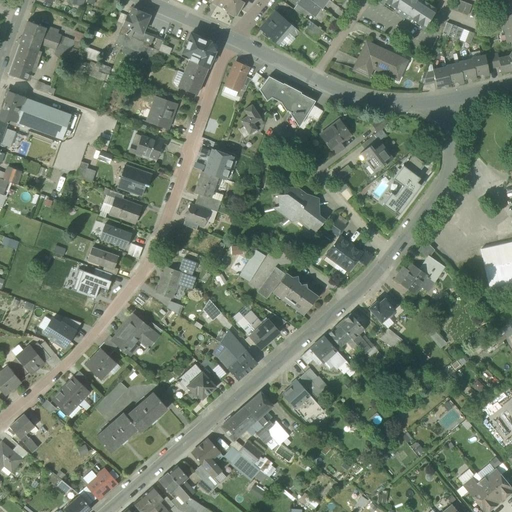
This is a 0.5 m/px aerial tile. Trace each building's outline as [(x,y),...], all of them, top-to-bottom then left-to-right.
[(228,11),(228,12),(236,10),(242,0),(208,0),(209,0),(228,11)] [(228,12),(228,11),(227,13),(233,17),(235,17),(243,5),(242,5),(244,0),(242,0),(236,10),(228,12)] [(315,18),(321,9),(309,0),(298,0),(296,4),(297,4),(308,13),(315,18)] [(309,0),(321,9),(327,0),(309,0)] [(405,18),(423,30),(436,9),(421,0),(381,0),(381,2),(399,14),(398,15),(404,19),(405,18)] [(454,0),(451,10),(467,16),(471,5),(457,0),(454,0)] [(511,0),(503,0),(506,12),(511,11),(511,0)] [(293,9),(304,18),(308,13),(297,4),(293,9)] [(127,15),(122,25),(142,33),(149,16),(132,9),(129,17),(127,15)] [(269,38),(277,44),(287,32),(292,26),(284,19),(285,18),(279,13),(278,14),(275,11),(263,26),(265,28),(262,32),(260,34),(267,40),(269,38)] [(506,43),(510,42),(511,41),(511,11),(506,12),(500,14),(501,22),(500,24),(502,34),(504,35),(506,43)] [(328,21),(339,29),(342,24),(332,16),(328,21)] [(23,31),(42,38),(45,29),(45,28),(27,21),(23,31)] [(442,34),(447,36),(452,25),(446,23),(442,34)] [(305,33),(316,41),(323,32),(312,24),(305,33)] [(154,37),(142,33),(122,25),(115,44),(123,47),(138,53),(139,54),(143,46),(148,47),(149,45),(150,45),(154,37)] [(452,25),(447,36),(453,38),(457,27),(452,25)] [(287,32),(293,37),(298,31),(292,26),(287,32)] [(453,38),(459,40),(463,29),(457,27),(453,38)] [(61,36),(56,34),(49,31),(45,29),(42,38),(58,43),(61,36)] [(468,32),(463,29),(459,40),(464,42),(468,32)] [(37,50),(40,44),(42,38),(23,31),(19,44),(37,50)] [(70,48),(80,51),(86,36),(74,31),(72,36),(75,37),(70,48)] [(285,44),(288,46),(295,39),(293,37),(287,32),(277,44),(282,47),(285,44)] [(464,42),(470,45),(474,34),(468,32),(464,42)] [(191,61),(208,68),(215,50),(212,43),(191,34),(183,53),(190,56),(189,60),(191,61)] [(58,43),(42,38),(40,44),(55,50),(58,44),(58,43)] [(153,48),(159,51),(161,45),(163,41),(157,39),(153,48)] [(511,41),(510,42),(511,50),(511,49),(511,50),(509,56),(506,56),(506,57),(503,57),(503,58),(499,59),(499,58),(498,58),(497,58),(499,67),(501,73),(511,70),(511,41)] [(390,76),(398,79),(406,61),(384,51),(383,52),(377,49),(377,48),(366,43),(358,60),(354,69),(353,70),(368,77),(372,69),(373,69),(374,68),(376,64),(392,71),(390,76)] [(15,77),(27,81),(37,50),(19,44),(8,74),(15,77),(15,76),(15,77)] [(59,58),(76,63),(80,51),(58,44),(55,50),(54,53),(59,58)] [(162,52),(168,55),(171,49),(161,45),(159,51),(162,52)] [(136,60),(138,53),(123,47),(121,52),(136,60)] [(87,48),(85,56),(97,60),(100,52),(87,48)] [(497,54),(491,55),(493,68),(499,67),(497,58),(498,58),(497,54)] [(471,58),(471,59),(475,76),(481,75),(484,77),(489,75),(488,69),(485,57),(484,55),(471,58)] [(488,69),(493,68),(491,55),(485,57),(488,69)] [(458,62),(459,63),(462,80),(468,79),(471,81),(476,80),(475,76),(471,59),(458,62)] [(94,70),(97,71),(100,64),(89,60),(87,67),(87,68),(94,70)] [(196,95),(208,68),(191,61),(188,69),(186,68),(181,79),(183,80),(180,88),(196,95)] [(225,86),(238,91),(239,89),(244,76),(248,68),(235,63),(225,86)] [(446,66),(446,67),(449,84),(455,83),(458,85),(463,84),(462,80),(459,63),(446,66)] [(376,64),(374,68),(390,76),(392,71),(376,64)] [(450,87),(449,84),(446,67),(433,70),(432,70),(435,83),(436,88),(443,86),(445,88),(450,87)] [(94,70),(87,68),(85,74),(92,76),(94,70)] [(92,76),(99,78),(101,72),(97,71),(94,70),(92,76)] [(421,86),(435,83),(432,70),(427,72),(421,86)] [(249,83),(258,90),(266,80),(256,73),(251,79),(249,83)] [(239,89),(245,91),(247,85),(249,83),(251,79),(244,76),(239,89)] [(298,127),(299,127),(315,101),(300,94),(301,93),(283,83),(283,84),(268,77),(266,80),(258,90),(266,101),(271,98),(280,103),(286,112),(287,111),(289,112),(289,113),(298,127)] [(36,90),(47,94),(50,87),(38,83),(36,90)] [(0,113),(0,120),(7,123),(8,123),(9,120),(16,123),(25,98),(8,91),(0,113)] [(148,123),(168,130),(177,104),(155,96),(150,110),(152,111),(148,123)] [(62,139),(64,135),(65,129),(71,115),(25,98),(16,123),(18,123),(62,139)] [(240,121),(244,127),(248,134),(249,134),(256,129),(255,127),(258,126),(255,122),(260,119),(252,105),(244,110),(248,116),(240,121)] [(311,118),(316,122),(323,111),(312,105),(306,116),(311,119),(311,118)] [(299,127),(304,130),(311,119),(306,116),(299,127)] [(371,125),(377,132),(388,124),(383,116),(371,125)] [(320,135),(331,150),(333,149),(340,143),(350,135),(339,120),(320,135)] [(243,137),(248,134),(244,127),(239,130),(243,137)] [(15,133),(5,129),(0,142),(0,143),(10,147),(15,133)] [(142,154),(157,159),(161,147),(154,144),(155,141),(141,136),(136,147),(131,145),(128,151),(141,156),(142,154)] [(364,150),(365,151),(371,146),(378,141),(373,136),(361,145),(364,150)] [(98,143),(107,146),(109,141),(99,138),(98,143)] [(161,147),(165,148),(167,142),(157,138),(155,141),(154,144),(161,147)] [(343,148),(340,143),(333,149),(336,153),(343,148)] [(381,145),(374,150),(367,156),(365,157),(376,171),(391,159),(381,145)] [(364,150),(363,152),(365,154),(367,156),(374,150),(371,146),(365,151),(364,150)] [(210,151),(200,147),(198,152),(208,156),(210,151)] [(224,153),(211,149),(203,172),(218,177),(217,177),(225,180),(233,157),(224,154),(224,153)] [(110,154),(101,151),(98,160),(107,163),(110,154)] [(425,165),(413,155),(404,167),(403,167),(416,177),(416,176),(425,165)] [(365,157),(363,159),(374,173),(376,171),(365,157)] [(75,177),(82,180),(86,169),(88,164),(80,162),(75,177)] [(205,166),(195,162),(193,167),(203,171),(205,166)] [(336,174),(340,179),(351,171),(347,165),(336,174)] [(393,179),(394,180),(403,167),(404,167),(403,165),(393,179)] [(119,186),(142,194),(145,185),(147,186),(151,175),(124,166),(120,176),(123,177),(119,186)] [(416,177),(403,167),(394,180),(402,186),(395,196),(392,194),(384,204),(395,212),(399,215),(421,186),(420,185),(417,182),(418,180),(420,178),(416,176),(416,177)] [(0,178),(9,182),(15,184),(20,172),(10,168),(8,174),(0,171),(0,178)] [(95,171),(86,169),(82,180),(91,183),(95,171)] [(202,196),(210,198),(212,192),(217,177),(218,177),(203,172),(202,171),(201,171),(194,193),(198,194),(202,196)] [(0,193),(4,195),(9,182),(0,178),(0,193)] [(114,198),(122,201),(124,195),(108,189),(105,196),(113,199),(114,198)] [(304,222),(305,223),(312,213),(318,204),(314,205),(313,200),(304,195),(296,190),(286,189),(285,196),(282,197),(284,207),(276,209),(291,220),(296,216),(300,219),(304,222)] [(210,198),(220,201),(223,195),(212,192),(210,198)] [(394,213),(395,212),(384,204),(392,194),(391,193),(382,205),(394,213)] [(194,204),(199,205),(202,196),(198,194),(194,204)] [(209,209),(216,212),(219,206),(220,201),(210,198),(202,196),(199,205),(209,209)] [(108,213),(135,223),(140,208),(122,201),(114,198),(113,199),(108,213)] [(198,224),(203,226),(205,221),(208,211),(190,204),(186,213),(185,214),(184,216),(185,217),(184,219),(185,220),(198,224)] [(216,212),(236,219),(238,213),(219,206),(216,212)] [(208,211),(205,221),(212,223),(216,212),(209,209),(208,211)] [(305,231),(312,235),(322,222),(316,218),(317,217),(312,213),(305,223),(304,222),(302,224),(307,228),(305,231)] [(301,227),(302,224),(304,222),(300,219),(296,224),(301,227)] [(183,225),(196,230),(198,224),(185,220),(183,225)] [(329,229),(338,236),(345,227),(335,220),(329,229)] [(105,224),(99,238),(126,248),(131,234),(105,224)] [(308,240),(312,235),(305,231),(302,235),(308,240)] [(13,247),(15,240),(4,236),(2,244),(13,247)] [(327,255),(337,263),(350,245),(340,237),(327,255)] [(418,251),(427,257),(428,257),(433,250),(428,244),(425,242),(418,251)] [(511,242),(480,249),(488,289),(511,284),(511,242)] [(142,248),(131,244),(127,255),(138,259),(142,248)] [(361,253),(350,245),(337,263),(347,271),(361,253)] [(52,252),(63,255),(65,250),(55,246),(52,252)] [(87,260),(104,267),(104,266),(113,269),(114,268),(118,257),(92,247),(87,260)] [(239,276),(249,283),(265,256),(255,250),(239,276)] [(358,261),(365,266),(372,256),(365,251),(358,261)] [(427,257),(418,271),(434,281),(443,267),(428,257),(427,257)] [(183,259),(179,272),(189,275),(191,276),(195,263),(183,259)] [(427,291),(434,281),(418,271),(411,265),(407,271),(403,268),(398,275),(402,277),(399,282),(415,294),(420,286),(427,291)] [(112,274),(116,275),(118,269),(114,268),(113,269),(104,266),(104,267),(102,271),(112,274)] [(185,285),(189,275),(179,272),(165,267),(156,293),(171,299),(177,282),(185,285)] [(95,268),(93,274),(110,280),(112,274),(102,271),(95,268)] [(257,293),(267,300),(272,293),(284,275),(274,268),(257,293)] [(72,290),(75,292),(83,271),(78,269),(74,280),(75,280),(72,290)] [(111,281),(110,280),(93,274),(83,271),(75,292),(95,299),(97,292),(105,296),(111,281)] [(303,315),(304,316),(317,295),(307,289),(306,283),(300,285),(300,283),(298,282),(297,276),(291,277),(285,273),(284,275),(272,293),(277,296),(281,295),(284,297),(282,300),(287,304),(290,302),(294,305),(292,308),(297,311),(301,310),(305,312),(303,315)] [(196,278),(191,276),(189,275),(185,285),(192,288),(196,278)] [(368,308),(380,322),(387,316),(389,319),(392,316),(391,314),(395,311),(385,299),(378,304),(376,302),(368,308)] [(213,322),(221,314),(209,300),(202,310),(213,322)] [(167,308),(179,316),(183,306),(169,301),(167,308)] [(25,309),(33,312),(35,306),(27,303),(25,309)] [(237,322),(249,312),(244,307),(233,317),(237,322)] [(259,327),(262,324),(250,311),(249,312),(259,323),(257,324),(259,327)] [(249,336),(260,349),(279,332),(277,330),(268,320),(262,324),(259,327),(257,324),(259,323),(249,312),(237,322),(237,323),(249,336)] [(351,314),(338,324),(357,345),(357,346),(363,341),(358,335),(364,329),(351,314)] [(123,350),(129,355),(135,347),(133,345),(138,339),(146,347),(145,349),(147,351),(150,348),(149,347),(158,336),(147,327),(133,315),(132,316),(133,317),(126,326),(124,324),(112,339),(111,339),(118,345),(122,349),(121,350),(123,351),(123,350)] [(268,320),(277,330),(286,322),(274,315),(268,320)] [(64,317),(61,322),(75,331),(75,332),(81,323),(64,317)] [(64,348),(75,331),(61,322),(60,324),(52,319),(43,333),(51,338),(50,339),(64,348)] [(500,329),(506,338),(511,333),(511,320),(504,327),(500,329)] [(147,327),(158,336),(162,331),(151,322),(147,327)] [(352,349),(357,345),(338,324),(328,333),(340,347),(346,342),(352,349)] [(426,333),(440,349),(446,344),(432,328),(426,333)] [(388,329),(385,333),(380,339),(394,350),(398,344),(402,340),(388,329)] [(227,331),(219,343),(226,348),(237,360),(246,353),(227,331)] [(109,336),(104,342),(114,350),(118,345),(111,339),(112,339),(109,336)] [(310,349),(300,357),(307,365),(312,360),(317,366),(322,362),(322,363),(326,359),(333,366),(336,370),(338,368),(340,366),(345,361),(336,350),(336,351),(324,337),(310,349)] [(357,346),(365,354),(371,349),(363,341),(357,346)] [(42,348),(50,358),(55,354),(44,342),(39,345),(42,348)] [(114,350),(104,342),(98,347),(100,349),(100,348),(109,356),(114,350)] [(226,348),(219,343),(214,352),(219,356),(223,359),(220,361),(227,369),(237,361),(226,348)] [(32,349),(36,353),(42,348),(39,345),(38,344),(32,349)] [(30,346),(23,352),(19,347),(17,347),(12,352),(12,353),(16,357),(16,358),(30,375),(44,363),(36,353),(32,349),(30,346)] [(36,353),(44,363),(50,358),(42,348),(36,353)] [(84,365),(100,380),(110,370),(108,368),(114,362),(109,356),(100,348),(100,349),(84,365)] [(217,357),(220,361),(223,359),(219,356),(214,352),(212,354),(217,357)] [(246,353),(237,360),(247,372),(257,364),(247,352),(246,353)] [(214,367),(205,359),(201,364),(210,371),(214,367)] [(329,370),(333,366),(326,359),(322,363),(329,370)] [(238,381),(247,372),(237,360),(237,361),(227,369),(238,381)] [(340,366),(345,372),(351,367),(345,361),(340,366)] [(197,394),(201,400),(215,388),(215,387),(207,378),(202,372),(201,373),(194,365),(176,381),(177,382),(176,383),(177,384),(178,383),(184,390),(187,388),(191,392),(187,394),(191,399),(197,394)] [(0,389),(5,395),(20,383),(8,368),(0,374),(0,389)] [(309,369),(304,373),(312,382),(317,378),(309,369)] [(74,377),(83,386),(89,381),(79,372),(74,377)] [(321,393),(312,382),(304,373),(299,378),(308,387),(307,388),(316,398),(321,393)] [(207,378),(215,387),(222,381),(213,374),(207,378)] [(73,377),(62,388),(79,404),(83,399),(81,397),(87,390),(83,386),(74,377),(73,377)] [(290,387),(282,395),(294,409),(293,410),(299,417),(300,415),(306,422),(312,416),(315,419),(324,411),(296,380),(289,386),(290,387)] [(472,385),(478,391),(483,386),(478,380),(472,385)] [(107,395),(115,402),(127,389),(120,382),(107,395)] [(74,409),(79,404),(62,388),(51,400),(65,413),(71,406),(74,409)] [(81,397),(83,399),(90,392),(87,390),(81,397)] [(153,393),(126,416),(136,427),(140,432),(146,427),(145,425),(150,421),(152,424),(157,420),(154,417),(159,413),(160,414),(167,409),(153,393)] [(244,407),(266,431),(273,425),(269,420),(266,422),(261,416),(272,406),(260,393),(244,407)] [(94,408),(102,416),(114,403),(107,395),(106,397),(94,408)] [(444,400),(431,412),(445,427),(450,423),(445,417),(453,410),(444,400)] [(42,406),(51,414),(55,409),(46,401),(42,406)] [(67,415),(74,409),(71,406),(65,413),(67,415)] [(255,432),(265,444),(273,438),(271,437),(266,431),(244,407),(222,426),(221,427),(233,440),(247,428),(252,434),(255,432)] [(132,431),(136,427),(126,416),(123,413),(96,437),(109,451),(112,448),(114,449),(121,443),(122,444),(127,440),(126,439),(133,433),(132,431)] [(16,435),(20,439),(25,435),(34,427),(24,414),(10,427),(16,435)] [(273,438),(279,443),(288,435),(276,422),(273,425),(266,431),(271,437),(273,438)] [(4,434),(11,439),(16,435),(10,427),(3,432),(4,434)] [(20,439),(23,443),(28,438),(25,435),(20,439)] [(37,448),(28,438),(23,443),(32,453),(37,448)] [(222,456),(219,453),(207,439),(191,453),(201,464),(203,466),(203,467),(213,478),(213,477),(221,471),(214,464),(222,457),(222,456)] [(238,452),(253,465),(257,459),(263,453),(247,441),(238,452)] [(0,470),(5,464),(14,470),(22,459),(12,451),(2,443),(0,444),(0,470)] [(12,451),(22,459),(28,452),(18,444),(12,451)] [(253,465),(238,452),(231,447),(224,456),(224,457),(232,464),(231,465),(251,481),(257,473),(260,470),(253,465)] [(272,471),(257,459),(253,465),(260,470),(268,476),(272,471)] [(203,466),(201,464),(193,472),(201,480),(212,489),(213,490),(219,484),(213,477),(213,478),(203,467),(203,466)] [(177,466),(168,473),(189,498),(194,493),(184,481),(188,478),(177,466)] [(481,480),(477,483),(477,484),(468,491),(473,497),(472,498),(481,508),(481,507),(485,511),(487,511),(498,504),(496,502),(500,498),(502,500),(511,492),(511,489),(509,485),(501,475),(500,475),(495,469),(486,477),(486,476),(481,480)] [(97,497),(98,499),(115,483),(104,470),(97,477),(88,485),(87,485),(90,489),(97,497)] [(268,476),(260,470),(257,473),(265,480),(268,476)] [(83,478),(88,485),(97,477),(92,471),(83,478)] [(174,505),(177,509),(189,498),(168,473),(159,481),(170,494),(171,495),(174,498),(170,501),(174,505)] [(477,474),(472,478),(477,483),(481,480),(477,474)] [(463,485),(468,491),(477,484),(477,483),(472,478),(463,485)] [(57,486),(67,493),(71,488),(62,480),(57,486)] [(197,485),(207,494),(212,489),(201,480),(197,485)] [(78,493),(81,497),(88,491),(90,489),(87,485),(78,493)] [(152,487),(143,495),(157,511),(166,511),(159,503),(163,500),(152,487)] [(90,489),(88,491),(95,499),(97,497),(90,489)] [(89,505),(95,499),(88,491),(81,497),(89,505)] [(64,508),(67,511),(87,511),(91,509),(79,495),(64,508)] [(157,511),(143,495),(134,503),(141,511),(157,511)] [(210,511),(189,498),(177,509),(181,511),(210,511)]
